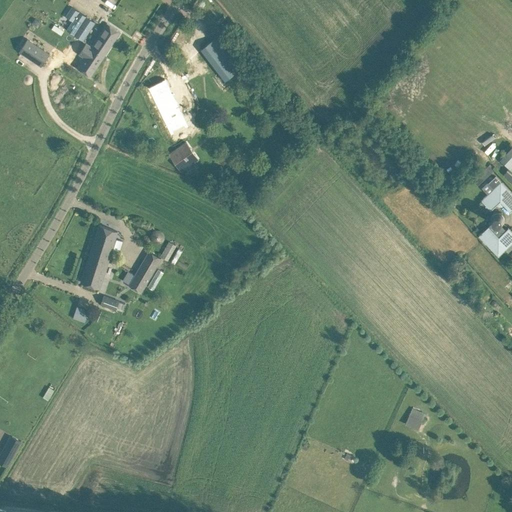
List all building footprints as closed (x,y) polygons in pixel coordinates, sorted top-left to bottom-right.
[(72,6),(66,16),(73,21),(70,25),(67,30),(83,40),(95,22),(72,6)] [(121,30),(108,21),(86,54),(81,51),(72,64),(90,76),(121,30)] [(218,36),(202,47),(225,81),(242,69),(218,36)] [(27,39),(19,51),(20,51),(41,65),(41,66),(44,62),(50,53),(49,53),(31,41),(28,39),(27,39)] [(171,136),(180,131),(189,127),(174,96),(165,78),(147,87),(171,136)] [(187,142),(170,154),(181,170),(186,167),(198,158),(187,142)] [(483,177),(494,167),(490,163),(479,173),(483,177)] [(511,170),(509,168),(503,174),(511,181),(511,170)] [(511,208),(511,192),(496,175),(488,182),(495,190),(489,195),(487,193),(481,199),(480,200),(490,210),(496,204),(498,206),(501,206),(503,205),(509,211),(511,208)] [(502,223),(505,219),(505,218),(505,217),(504,216),(504,215),(504,214),(503,214),(502,213),(501,212),(500,211),(498,211),(497,211),(496,211),(495,211),(494,212),(493,213),(492,214),(491,215),(491,216),(490,217),(490,218),(490,219),(490,220),(491,220),(491,221),(491,222),(492,222),(492,223),(493,224),(494,225),(496,225),(497,225),(498,225),(500,225),(501,224),(502,223)] [(100,288),(109,259),(118,230),(99,224),(81,282),(100,288)] [(511,241),(511,231),(508,227),(502,233),(501,231),(497,231),(495,232),(489,225),(478,235),(498,256),(506,249),(504,247),(511,240),(511,241)] [(171,259),(175,242),(168,241),(164,258),(171,259)] [(158,265),(146,257),(129,285),(142,292),(158,265)] [(155,289),(164,271),(158,267),(148,285),(155,289)] [(116,310),(119,300),(103,294),(100,304),(116,310)] [(511,327),(496,311),(493,314),(489,310),(485,313),(511,342),(511,327)] [(411,407),(407,424),(421,428),(425,411),(411,407)] [(9,435),(0,452),(0,454),(10,460),(20,441),(9,435)]
